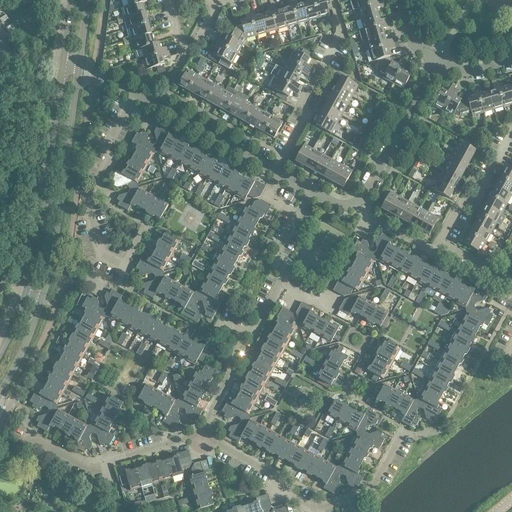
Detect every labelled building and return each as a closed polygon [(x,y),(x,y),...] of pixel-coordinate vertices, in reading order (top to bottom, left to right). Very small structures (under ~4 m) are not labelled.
[(289,8),(283,10),(288,27),(298,24),(291,0),(290,0),(287,1),(289,8)] [(296,0),(291,0),(298,24),(309,21),(304,4),(298,5),(296,0)] [(313,0),(309,0),(310,2),(304,4),(309,21),(319,18),(313,0)] [(313,0),(319,18),(330,15),(325,0),(313,0)] [(350,0),(353,11),(358,9),(383,2),(382,0),(350,0)] [(383,2),(358,9),(361,19),(379,14),(377,9),(384,7),(383,2)] [(122,16),(117,18),(118,21),(146,13),(144,7),(147,7),(146,3),(130,7),(130,6),(125,7),(120,9),(123,17),(122,16)] [(275,5),(271,6),(278,30),(288,27),(283,10),(277,11),(275,5)] [(268,14),(262,16),(267,33),(278,30),(271,6),(266,7),(268,14)] [(255,11),(250,12),(257,36),(267,33),(262,16),(257,17),(255,11)] [(236,27),(231,38),(230,38),(243,45),(246,39),(257,36),(250,12),(245,13),(247,20),(241,22),(242,25),(236,27)] [(146,13),(118,21),(119,25),(124,23),(124,22),(127,30),(152,23),(150,18),(148,19),(146,13)] [(379,14),(361,19),(364,30),(389,23),(387,18),(380,20),(379,14)] [(130,40),(134,39),(152,34),(150,28),(153,27),(152,23),(127,30),(129,38),(128,37),(123,39),(124,42),(130,40)] [(389,23),(364,30),(359,31),(362,42),(367,40),(385,35),(383,29),(390,27),(389,23)] [(152,34),(134,39),(138,50),(142,49),(142,48),(158,44),(158,43),(156,39),(154,40),(152,34)] [(385,35),(367,40),(370,51),(395,44),(394,39),(386,41),(385,35)] [(218,38),(216,42),(238,54),(243,45),(230,38),(231,38),(227,36),(224,41),(218,38)] [(238,54),(216,42),(213,46),(220,50),(216,56),(221,58),(218,64),(229,69),(232,64),(238,54)] [(158,43),(158,44),(142,48),(142,49),(145,58),(170,51),(168,47),(161,49),(159,43),(158,43)] [(370,51),(365,52),(368,63),(377,60),(391,56),(389,50),(396,48),(395,44),(370,51)] [(295,50),(289,60),(311,72),(314,68),(307,64),(310,59),(295,50)] [(170,51),(145,58),(148,69),(156,67),(158,74),(165,72),(163,65),(166,64),(164,58),(171,56),(170,51)] [(393,62),(391,56),(377,60),(380,72),(385,75),(384,78),(394,84),(406,61),(402,59),(398,65),(393,62)] [(199,65),(196,69),(197,71),(199,72),(202,66),(206,60),(202,57),(198,64),(199,65)] [(289,60),(284,69),(300,78),(303,73),(309,76),(311,72),(289,60)] [(406,61),(394,84),(403,89),(412,73),(407,70),(410,64),(406,61)] [(276,65),(271,74),(274,76),(301,91),(303,87),(297,83),(300,78),(284,69),(284,70),(276,65)] [(183,91),(188,93),(198,75),(188,70),(179,86),(185,89),(183,91)] [(246,71),(242,77),(247,80),(251,74),(246,71)] [(198,75),(188,93),(192,96),(193,93),(198,96),(207,80),(198,75)] [(274,76),(270,85),(268,88),(272,90),(273,89),(278,92),(276,95),(287,101),(289,97),(292,92),(298,95),(301,91),(274,76)] [(358,86),(341,77),(336,87),(353,96),(352,97),(357,100),(358,97),(353,94),(358,86)] [(207,80),(198,96),(204,99),(202,102),(207,104),(217,86),(207,80)] [(502,81),(497,83),(504,107),(511,104),(511,94),(510,87),(504,88),(502,81)] [(495,91),(489,93),(494,110),(504,107),(497,83),(493,84),(495,91)] [(228,87),(226,91),(217,107),(223,110),(221,112),(225,114),(237,93),(240,87),(237,85),(234,90),(228,87)] [(217,86),(207,104),(211,106),(212,104),(217,107),(226,91),(217,86)] [(433,106),(443,111),(456,88),(451,86),(448,93),(442,90),(433,106)] [(353,96),(336,87),(331,96),(347,105),(352,97),(353,96)] [(481,87),(477,89),(484,113),(494,110),(489,93),(483,94),(481,87)] [(456,88),(443,111),(453,116),(455,113),(460,116),(472,113),(468,99),(462,100),(456,97),(460,91),(456,88)] [(468,99),(472,113),(473,116),(484,113),(477,89),(472,90),(474,97),(468,99)] [(237,93),(225,114),(230,117),(231,114),(236,117),(245,101),(244,101),(247,97),(240,93),(240,94),(238,94),(237,93)] [(331,96),(326,106),(342,115),(341,116),(346,119),(348,116),(343,113),(347,105),(331,96)] [(245,101),(236,117),(242,120),(240,123),(245,125),(255,107),(245,101)] [(326,106),(320,115),(337,124),(341,116),(342,115),(326,106)] [(255,107),(245,125),(249,127),(250,125),(255,128),(264,112),(255,107)] [(378,111),(373,109),(370,115),(375,117),(378,111)] [(264,112),(255,128),(261,131),(259,133),(263,135),(273,117),(264,112)] [(320,115),(315,125),(331,134),(337,124),(320,115)] [(273,117),(263,135),(267,138),(269,135),(275,139),(283,123),(273,117)] [(159,153),(169,136),(172,132),(162,126),(160,130),(157,128),(154,133),(157,141),(155,145),(158,154),(159,153)] [(131,143),(137,146),(153,155),(154,155),(155,154),(152,145),(149,144),(147,135),(142,132),(141,135),(137,133),(131,143)] [(169,158),(178,142),(173,140),(172,137),(169,136),(159,153),(169,158)] [(361,139),(355,136),(351,145),(356,148),(361,139)] [(459,141),(455,150),(454,151),(470,160),(476,151),(459,141)] [(179,164),(188,148),(189,146),(185,144),(182,145),(178,142),(169,158),(179,164)] [(295,161),(305,167),(314,150),(315,151),(318,146),(315,144),(312,149),(304,145),(295,161)] [(136,152),(134,156),(148,164),(153,155),(137,146),(136,149),(136,152)] [(454,151),(455,150),(450,147),(448,150),(453,153),(449,161),(465,170),(470,160),(454,151)] [(187,169),(197,151),(194,150),(192,150),(188,148),(179,164),(187,169)] [(314,150),(305,167),(314,172),(323,155),(315,151),(314,150)] [(197,174),(206,158),(201,155),(200,153),(197,151),(187,169),(197,174)] [(323,155),(314,172),(324,177),(333,161),(334,161),(337,157),(334,155),(331,160),(323,155)] [(129,162),(126,166),(128,167),(143,175),(148,164),(134,156),(131,161),(129,162)] [(207,180),(216,164),(217,162),(213,160),(211,161),(206,158),(197,174),(207,180)] [(423,162),(417,159),(414,166),(419,169),(423,162)] [(333,161),(324,177),(333,182),(342,166),(334,161),(333,161)] [(449,161),(444,169),(443,170),(460,179),(465,170),(449,161)] [(216,185),(226,167),(223,165),(220,166),(216,164),(207,180),(216,185)] [(499,176),(511,182),(511,165),(510,169),(507,168),(504,173),(502,172),(499,176)] [(342,166),(333,182),(343,188),(352,171),(342,166)] [(439,166),(438,169),(442,172),(438,180),(455,189),(460,179),(443,170),(444,169),(439,166)] [(123,172),(121,174),(138,184),(143,175),(128,167),(126,171),(123,172)] [(224,189),(233,173),(229,171),(229,169),(226,167),(216,185),(224,189)] [(414,167),(408,176),(413,179),(416,173),(418,169),(414,167)] [(138,184),(121,174),(116,171),(110,181),(114,183),(113,186),(117,188),(126,186),(129,188),(138,185),(138,184)] [(235,195),(244,179),(239,176),(238,174),(234,171),(233,173),(224,189),(235,195)] [(511,182),(499,176),(497,180),(499,181),(497,187),(511,195),(511,182)] [(248,181),(244,179),(235,195),(245,201),(247,196),(251,188),(254,183),(251,181),(248,181)] [(438,180),(433,190),(449,199),(455,189),(438,180)] [(254,183),(251,188),(262,193),(266,187),(255,181),(254,183)] [(491,191),(489,195),(507,205),(511,196),(511,195),(497,187),(494,192),(491,191)] [(131,206),(139,189),(139,188),(130,190),(128,193),(119,196),(117,200),(120,202),(118,206),(128,211),(131,206)] [(262,193),(251,188),(247,196),(254,199),(260,197),(262,193)] [(139,189),(131,206),(133,207),(136,207),(141,209),(149,194),(139,189)] [(381,209),(391,214),(400,198),(390,192),(381,209)] [(149,194),(141,209),(146,212),(146,214),(149,216),(158,200),(149,194)] [(489,200),(486,206),(502,214),(507,205),(489,195),(487,199),(489,200)] [(400,198),(391,214),(400,219),(410,203),(411,204),(414,199),(411,197),(408,202),(400,198)] [(158,200),(149,216),(153,218),(155,217),(160,220),(168,205),(158,200)] [(251,208),(258,212),(264,202),(261,200),(254,202),(251,208)] [(258,212),(264,216),(265,216),(271,206),(264,202),(258,212)] [(410,203),(400,219),(410,224),(419,208),(411,204),(410,203)] [(264,216),(258,212),(251,208),(246,206),(241,215),(257,224),(259,220),(262,219),(264,216)] [(481,210),(478,214),(497,224),(502,214),(486,206),(483,211),(481,210)] [(419,208),(410,224),(419,230),(428,213),(430,214),(433,209),(430,207),(427,212),(419,208)] [(428,213),(419,230),(429,235),(438,219),(430,214),(428,213)] [(476,218),(479,219),(476,225),(492,233),(497,224),(478,214),(476,218)] [(241,215),(236,225),(253,234),(255,231),(254,229),(257,224),(241,215)] [(236,225),(231,234),(248,244),(250,241),(249,239),(251,234),(253,235),(253,234),(236,225)] [(492,233),(476,225),(473,230),(470,229),(468,233),(486,243),(492,233)] [(486,243),(468,233),(466,237),(468,238),(465,244),(481,253),(486,243)] [(225,244),(243,253),(242,252),(244,248),(246,247),(248,244),(231,234),(225,244)] [(379,238),(377,236),(374,240),(377,249),(375,252),(378,261),(380,261),(389,244),(392,239),(382,234),(379,238)] [(159,241),(158,244),(174,252),(179,243),(164,235),(162,240),(159,241)] [(351,251),(357,254),(373,263),(374,262),(375,262),(372,253),(369,251),(366,242),(362,240),(361,243),(357,241),(351,251)] [(156,249),(154,254),(169,262),(174,252),(158,244),(156,247),(156,249)] [(243,253),(225,244),(220,253),(236,262),(239,257),(241,256),(243,253)] [(389,244),(380,261),(389,266),(398,250),(392,248),(392,245),(389,244)] [(398,250),(389,266),(398,272),(408,256),(409,254),(405,252),(402,253),(398,250)] [(236,262),(220,253),(215,263),(232,272),(234,269),(233,267),(236,262)] [(149,259),(147,262),(163,271),(169,262),(154,254),(151,259),(149,259)] [(356,259),(354,264),(368,272),(373,263),(357,254),(356,257),(356,259)] [(408,256),(398,272),(408,277),(417,259),(414,257),(412,258),(408,256)] [(147,262),(142,259),(136,269),(140,271),(138,274),(143,276),(151,274),(154,276),(163,273),(163,271),(147,262)] [(417,259),(408,277),(417,282),(426,266),(421,263),(421,261),(417,259)] [(232,272),(215,263),(210,272),(227,282),(228,281),(226,280),(228,276),(231,275),(232,272)] [(347,273),(363,282),(368,272),(354,264),(351,269),(349,270),(347,273)] [(426,266),(417,282),(426,287),(436,269),(434,268),(431,269),(426,266)] [(436,269),(426,287),(436,292),(446,274),(443,273),(441,274),(438,272),(438,270),(436,269)] [(227,282),(210,272),(204,281),(220,290),(223,286),(225,285),(227,282)] [(358,291),(363,282),(347,273),(346,273),(348,274),(346,278),(343,279),(341,282),(346,285),(353,289),(358,291)] [(436,292),(432,299),(439,303),(440,302),(442,303),(445,297),(454,281),(450,278),(449,276),(446,274),(436,292)] [(153,299),(156,294),(165,277),(164,276),(155,278),(154,281),(145,284),(142,288),(145,290),(143,294),(153,299)] [(165,297),(165,296),(173,282),(165,277),(156,294),(159,295),(162,294),(165,297)] [(454,281),(445,297),(455,303),(464,286),(459,284),(458,281),(455,279),(454,281)] [(204,281),(199,291),(217,301),(218,298),(218,295),(220,290),(204,281)] [(346,285),(341,282),(338,281),(333,291),(339,295),(346,285)] [(175,303),(184,288),(173,282),(165,296),(166,297),(165,298),(165,300),(169,302),(171,301),(175,303)] [(353,289),(346,285),(339,295),(343,297),(350,295),(353,289)] [(464,286),(455,303),(464,308),(474,290),(471,288),(469,289),(464,286)] [(476,286),(474,290),(464,308),(465,309),(474,307),(476,304),(484,301),(487,297),(484,295),(486,291),(476,286)] [(184,288),(175,303),(180,306),(181,308),(183,310),(193,293),(184,288)] [(421,292),(418,297),(423,300),(426,294),(427,295),(428,291),(423,288),(421,292)] [(120,300),(122,296),(112,290),(107,293),(105,297),(107,306),(105,309),(108,318),(110,318),(120,300)] [(199,291),(198,292),(200,301),(202,302),(205,314),(204,316),(212,320),(221,303),(217,301),(199,291)] [(183,310),(181,315),(198,324),(202,316),(200,315),(196,304),(197,302),(195,293),(193,293),(183,310)] [(359,296),(357,301),(353,309),(350,313),(354,315),(356,314),(361,317),(369,302),(359,296)] [(82,308),(86,310),(104,319),(105,319),(103,310),(100,308),(97,299),(93,297),(91,300),(87,298),(82,308)] [(344,300),(342,303),(353,309),(357,301),(350,298),(344,300)] [(122,302),(120,300),(110,318),(119,323),(128,307),(123,304),(122,302)] [(301,302),(297,309),(308,315),(310,311),(312,308),(301,302)] [(379,307),(369,302),(361,317),(366,319),(366,322),(369,324),(369,323),(379,307)] [(350,313),(353,309),(342,303),(338,310),(349,316),(350,313)] [(128,307),(119,323),(129,328),(139,311),(135,309),(132,310),(128,307)] [(388,313),(379,307),(369,323),(373,325),(375,325),(380,328),(388,313)] [(276,318),(278,319),(284,322),(289,312),(282,308),(276,318)] [(304,323),(308,315),(297,309),(296,313),(297,319),(304,323)] [(466,314),(461,323),(477,332),(480,327),(482,326),(484,324),(488,326),(493,316),(489,314),(491,311),(487,309),(478,311),(475,310),(466,312),(466,314)] [(104,319),(86,310),(85,313),(85,315),(83,320),(99,329),(104,319)] [(129,328),(138,333),(148,316),(145,314),(142,315),(138,313),(139,311),(129,328)] [(308,315),(304,323),(301,327),(311,333),(319,318),(314,316),(313,313),(310,311),(308,315)] [(293,314),(289,312),(284,322),(291,326),(295,320),(293,314)] [(146,338),(155,322),(152,320),(151,318),(148,316),(138,333),(146,338)] [(319,318),(311,333),(321,338),(329,322),(326,320),(324,321),(319,318)] [(291,326),(284,322),(278,319),(276,322),(277,325),(274,330),(291,339),(296,329),(291,326)] [(99,329),(83,320),(80,325),(78,325),(75,329),(77,330),(93,339),(99,329)] [(157,344),(165,327),(161,325),(161,323),(157,320),(156,322),(155,322),(146,338),(157,344)] [(329,322),(321,338),(330,343),(333,339),(338,342),(340,337),(335,335),(339,327),(336,326),(333,326),(329,324),(330,322),(329,322)] [(477,332),(461,323),(455,332),(473,342),(475,339),(474,337),(477,332)] [(166,349),(176,331),(173,330),(171,330),(165,327),(157,344),(166,349)] [(93,339),(77,330),(75,334),(72,335),(70,338),(88,348),(93,339)] [(269,335),(267,338),(285,348),(291,339),(274,330),(271,335),(269,335)] [(175,354),(184,337),(180,335),(180,333),(176,331),(166,349),(175,354)] [(473,342),(455,332),(450,342),(468,352),(470,348),(469,346),(471,342),(473,343),(473,342)] [(184,337),(175,354),(185,359),(194,342),(190,340),(189,338),(185,336),(184,337)] [(88,348),(70,338),(69,340),(69,343),(67,347),(66,346),(65,347),(83,356),(88,348)] [(264,345),(262,348),(280,357),(285,348),(267,338),(267,339),(268,340),(266,344),(264,345)] [(199,345),(194,342),(185,359),(195,365),(198,360),(204,363),(210,362),(216,351),(205,345),(204,345),(202,344),(199,345)] [(379,348),(377,351),(394,360),(399,350),(384,342),(381,347),(379,348)] [(468,352),(450,342),(445,351),(463,361),(462,359),(464,356),(466,355),(468,352)] [(332,349),(326,358),(341,366),(344,362),(346,361),(348,358),(340,354),(343,348),(339,346),(336,351),(332,349)] [(78,367),(83,356),(65,347),(64,350),(64,353),(62,358),(78,367)] [(280,357),(262,348),(260,351),(261,354),(259,358),(275,367),(280,357)] [(376,357),(374,362),(388,370),(394,360),(377,351),(376,354),(376,357)] [(463,361),(445,351),(440,361),(456,370),(459,365),(461,364),(463,361)] [(78,367),(62,358),(59,362),(57,363),(55,366),(72,376),(78,367)] [(275,367),(259,358),(256,363),(253,364),(252,366),(270,376),(275,367)] [(326,358),(321,368),(337,377),(339,374),(338,371),(341,366),(326,358)] [(456,370),(440,361),(435,370),(452,380),(454,377),(453,374),(456,370)] [(371,366),(369,367),(367,370),(374,375),(371,380),(376,382),(378,377),(383,379),(388,370),(374,362),(371,366)] [(191,380),(206,388),(208,383),(211,382),(212,380),(215,381),(222,370),(211,364),(205,366),(201,373),(197,370),(191,380)] [(72,376),(55,366),(53,369),(54,372),(52,376),(50,375),(51,376),(68,385),(72,376)] [(270,376),(252,366),(251,367),(253,369),(251,372),(248,373),(247,376),(264,386),(270,376)] [(338,377),(337,377),(321,368),(316,378),(331,386),(333,381),(336,380),(338,377)] [(452,380),(435,370),(429,380),(447,389),(448,389),(446,388),(448,384),(451,383),(452,380)] [(68,385),(51,376),(50,375),(48,379),(49,381),(46,386),(62,395),(68,385)] [(241,385),(259,395),(264,386),(247,376),(245,379),(245,382),(243,386),(241,385)] [(191,380),(185,390),(200,398),(202,399),(204,395),(203,393),(206,388),(191,380)] [(447,389),(429,380),(424,389),(440,398),(443,393),(445,393),(447,389)] [(376,401),(379,402),(382,402),(384,403),(385,406),(394,390),(385,384),(382,389),(377,386),(374,391),(380,393),(376,401)] [(156,390),(146,385),(138,399),(143,402),(144,404),(147,406),(156,390)] [(240,391),(238,396),(254,405),(259,395),(241,385),(240,389),(240,391)] [(62,395),(46,386),(43,391),(41,392),(39,394),(57,404),(62,395)] [(440,398),(424,389),(419,398),(437,408),(438,405),(438,403),(440,398)] [(165,395),(156,390),(147,406),(150,408),(152,407),(157,410),(165,395)] [(185,390),(181,398),(197,407),(198,404),(198,402),(200,398),(185,390)] [(394,390),(385,406),(389,408),(391,407),(396,410),(404,395),(394,390)] [(39,394),(35,392),(30,402),(34,404),(32,407),(36,409),(45,407),(48,408),(57,406),(57,404),(39,394)] [(103,405),(119,414),(121,411),(120,409),(123,403),(109,395),(103,405)] [(163,415),(166,417),(175,400),(165,395),(157,410),(162,412),(163,415)] [(404,395),(396,410),(401,412),(401,415),(404,416),(413,400),(404,395)] [(233,401),(231,404),(249,414),(254,405),(238,396),(235,401),(233,401)] [(197,407),(181,398),(181,399),(179,399),(182,408),(185,410),(187,419),(192,421),(193,418),(197,420),(203,411),(197,407)] [(418,400),(420,408),(423,410),(426,419),(430,421),(432,418),(435,420),(441,410),(437,408),(419,398),(419,399),(418,400)] [(179,409),(177,400),(175,400),(166,417),(163,422),(173,428),(175,424),(178,425),(180,421),(177,412),(179,409)] [(340,403),(335,400),(327,415),(337,421),(345,405),(342,403),(340,403)] [(413,400),(404,416),(404,417),(401,422),(411,427),(413,424),(416,425),(418,421),(416,412),(417,409),(415,400),(413,400)] [(231,404),(227,402),(221,412),(225,414),(224,417),(228,419),(237,417),(240,418),(249,416),(249,414),(231,404)] [(98,415),(112,423),(115,418),(117,417),(119,414),(103,405),(98,415)] [(348,406),(345,405),(337,421),(346,426),(354,411),(349,409),(348,406)] [(58,409),(49,411),(47,414),(38,417),(36,421),(39,423),(37,427),(47,432),(50,427),(59,410),(58,410),(58,409)] [(367,409),(364,415),(355,431),(356,432),(365,430),(366,427),(375,424),(378,420),(375,418),(377,414),(367,409)] [(68,415),(59,410),(50,427),(53,428),(55,427),(60,430),(68,415)] [(359,414),(354,411),(346,426),(355,431),(364,415),(361,413),(359,414)] [(68,415),(60,430),(65,433),(65,435),(69,437),(78,421),(68,415)] [(93,424),(109,433),(110,430),(110,427),(112,423),(98,415),(93,424)] [(251,421),(250,419),(241,421),(239,424),(230,427),(228,431),(231,433),(229,437),(239,442),(241,438),(251,421)] [(251,420),(251,421),(241,438),(244,440),(246,439),(251,442),(260,425),(251,420)] [(78,421),(69,437),(71,436),(74,438),(75,440),(78,442),(87,426),(78,421)] [(105,444),(109,446),(115,436),(109,433),(93,424),(91,425),(94,434),(97,436),(99,444),(104,447),(105,444)] [(260,425),(251,442),(256,444),(257,447),(260,449),(261,447),(270,431),(260,425)] [(87,426),(78,442),(74,448),(84,453),(87,449),(90,451),(92,446),(89,438),(91,435),(88,426),(87,426)] [(278,436),(270,431),(261,447),(265,449),(266,452),(269,453),(278,436)] [(366,433),(357,435),(357,437),(373,446),(379,449),(384,439),(380,437),(382,434),(378,432),(369,434),(366,433)] [(278,436),(269,453),(272,455),(275,455),(279,457),(288,441),(278,436)] [(373,446),(357,437),(352,446),(367,454),(369,450),(371,449),(373,446)] [(279,457),(278,459),(282,460),(284,460),(289,462),(298,446),(288,441),(279,457)] [(298,446),(289,462),(294,465),(294,467),(297,469),(307,451),(298,446)] [(369,455),(367,454),(352,446),(346,456),(361,464),(364,459),(366,458),(369,455)] [(176,454),(177,456),(178,460),(190,457),(188,451),(176,454)] [(307,451),(297,469),(300,471),(303,470),(307,472),(316,456),(307,451)] [(174,457),(173,459),(167,461),(173,478),(183,475),(182,470),(189,468),(192,462),(180,466),(178,460),(177,456),(174,457)] [(316,456),(307,472),(306,474),(310,476),(312,475),(317,478),(326,462),(316,456)] [(359,469),(361,464),(346,456),(341,465),(358,474),(359,471),(359,469)] [(190,457),(178,460),(180,466),(192,462),(190,457)] [(206,460),(200,462),(204,474),(206,473),(210,472),(206,460)] [(160,461),(156,462),(162,481),(173,478),(167,461),(162,462),(160,461)] [(147,464),(146,465),(152,484),(162,481),(156,462),(156,464),(152,465),(150,464),(147,464)] [(200,462),(195,464),(198,476),(204,474),(200,462)] [(326,462),(317,478),(322,481),(323,483),(325,485),(335,467),(326,462)] [(188,478),(191,489),(207,484),(206,479),(207,476),(206,473),(204,474),(198,476),(195,464),(194,464),(191,470),(193,476),(188,478)] [(142,468),(136,470),(141,487),(152,484),(146,465),(143,466),(142,468)] [(358,474),(341,465),(340,466),(342,475),(345,477),(348,485),(352,488),(354,485),(358,487),(363,477),(358,474)] [(325,485),(323,489),(333,494),(335,490),(338,492),(340,487),(338,479),(340,476),(337,467),(336,467),(335,467),(325,485)] [(121,481),(121,483),(122,486),(129,484),(131,490),(141,487),(136,470),(131,471),(129,470),(125,471),(127,479),(121,481)] [(207,484),(191,489),(194,499),(212,494),(211,490),(209,489),(207,484)] [(155,494),(144,497),(146,503),(156,500),(155,494)] [(212,494),(194,499),(197,510),(214,505),(212,499),(213,497),(212,494)] [(256,498),(257,501),(258,504),(269,500),(268,494),(256,498)] [(258,504),(259,510),(271,506),(269,500),(258,504)] [(252,504),(247,506),(248,511),(266,511),(268,511),(271,506),(259,510),(258,504),(257,501),(254,502),(252,504)]
